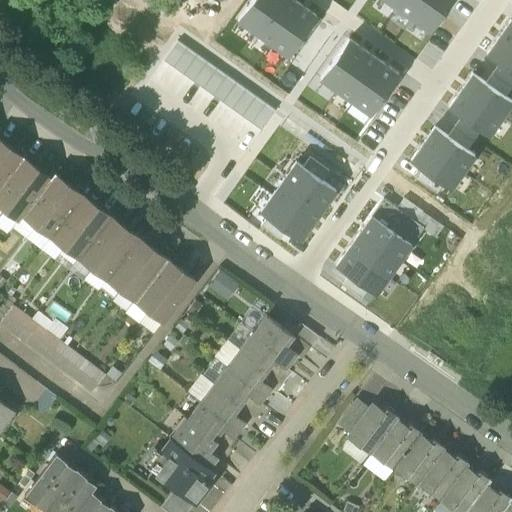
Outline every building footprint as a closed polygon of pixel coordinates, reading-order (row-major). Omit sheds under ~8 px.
[(251,0),(237,20),(254,32),(276,0),(251,0)] [(293,0),(276,0),(254,32),(270,43),(299,4),(293,0)] [(401,0),(396,7),(412,19),(425,0),(401,0)] [(425,0),(412,19),(429,31),(450,0),(425,0)] [(299,4),(270,43),(287,55),(315,16),(299,4)] [(498,37),(511,46),(511,21),(510,20),(498,37)] [(511,46),(498,37),(486,54),(499,63),(511,72),(511,46)] [(348,39),(320,79),(337,91),(365,51),(348,39)] [(177,41),(163,60),(173,67),(187,48),(177,41)] [(196,55),(187,48),(173,67),(182,74),(196,55)] [(365,51),(337,91),(353,102),(381,62),(365,51)] [(206,62),(196,55),(182,74),(192,81),(206,62)] [(216,69),(206,62),(192,81),(202,88),(216,69)] [(381,62),(353,102),(370,114),(398,75),(381,62)] [(511,72),(499,63),(492,73),(511,87),(511,86),(511,72)] [(226,75),(216,69),(202,88),(212,95),(226,75)] [(460,90),(500,118),(511,101),(505,97),(485,83),(472,73),(460,90)] [(505,97),(511,87),(492,73),(485,83),(505,97)] [(235,82),(226,75),(212,95),(221,102),(235,82)] [(245,89),(235,82),(221,102),(231,109),(245,89)] [(255,96),(245,89),(231,109),(241,116),(255,96)] [(500,118),(460,90),(448,107),(461,116),(481,130),(488,135),(500,118)] [(265,103),(255,96),(241,116),(251,123),(265,103)] [(274,110),(265,103),(251,123),(261,130),(274,110)] [(461,116),(454,126),(474,140),(481,130),(461,116)] [(467,150),(474,140),(454,126),(447,136),(467,150)] [(422,144),(462,172),(474,155),(467,150),(447,136),(434,127),(422,144)] [(462,172),(422,144),(410,160),(423,170),(443,184),(450,189),(462,172)] [(8,146),(4,151),(9,155),(14,155),(16,153),(18,153),(8,146)] [(0,156),(0,185),(22,156),(18,153),(16,153),(14,155),(9,155),(4,151),(0,156)] [(0,185),(0,206),(4,209),(32,172),(27,168),(25,164),(27,162),(26,160),(22,156),(0,185)] [(309,157),(302,167),(322,181),(329,171),(309,157)] [(27,168),(32,172),(36,167),(26,160),(27,162),(25,164),(27,168)] [(302,167),(295,162),(283,179),(323,207),(335,190),(322,181),(302,167)] [(46,174),(36,167),(32,172),(38,176),(42,177),(44,175),(46,174)] [(436,193),(443,184),(423,170),(416,180),(436,193)] [(18,220),(22,215),(50,178),(46,174),(44,175),(42,177),(38,176),(32,172),(4,209),(18,220)] [(22,215),(36,226),(64,189),(58,185),(57,180),(58,178),(58,176),(54,173),(50,178),(22,215)] [(58,185),(64,189),(68,184),(58,176),(58,178),(57,180),(58,185)] [(323,207),(283,179),(272,195),(312,223),(323,207)] [(78,191),(68,184),(64,189),(69,193),(74,193),(76,191),(78,191)] [(36,226),(50,236),(82,194),(78,191),(76,191),(74,193),(69,193),(64,189),(36,226)] [(50,236),(64,247),(92,210),(86,206),(85,201),(86,199),(86,197),(82,194),(50,236)] [(312,223),(272,195),(260,212),(267,217),(286,230),(300,240),(312,223)] [(86,206),(92,210),(96,205),(86,197),(86,199),(85,201),(86,206)] [(403,198),(396,208),(416,222),(423,212),(403,198)] [(396,208),(383,199),(371,216),(411,244),(423,227),(416,222),(396,208)] [(106,212),(96,205),(92,210),(98,214),(102,215),(104,213),(106,212)] [(18,220),(4,209),(0,214),(0,228),(7,234),(12,228),(18,220)] [(64,247),(78,258),(110,216),(106,212),(104,213),(102,215),(98,214),(92,210),(64,247)] [(18,220),(12,228),(26,238),(36,226),(22,215),(18,220)] [(78,258),(92,268),(120,231),(115,227),(113,223),(115,221),(114,219),(110,216),(78,258)] [(411,244),(371,216),(359,232),(399,261),(411,244)] [(286,230),(267,217),(260,227),(279,240),(286,230)] [(115,227),(120,231),(124,226),(114,219),(115,221),(113,223),(115,227)] [(36,226),(26,238),(40,249),(50,236),(36,226)] [(134,234),(124,226),(120,231),(126,236),(130,236),(132,234),(134,234)] [(92,268),(106,279),(138,237),(134,234),(132,234),(130,236),(126,236),(120,231),(92,268)] [(399,261),(359,232),(347,249),(387,277),(399,261)] [(50,236),(40,249),(54,260),(64,247),(50,236)] [(106,279),(120,290),(148,253),(143,248),(141,244),(143,242),(143,240),(138,237),(106,279)] [(143,248),(148,253),(152,248),(143,240),(143,242),(141,244),(143,248)] [(64,247),(54,260),(68,270),(78,258),(64,247)] [(162,255),(152,248),(148,253),(154,257),(159,257),(160,255),(162,255)] [(387,277),(347,249),(335,265),(348,275),(368,289),(375,294),(387,277)] [(120,290),(134,301),(166,258),(162,255),(160,255),(159,257),(154,257),(148,253),(120,290)] [(78,258),(68,270),(82,281),(84,279),(92,268),(78,258)] [(134,301),(148,311),(177,274),(171,270),(169,265),(171,263),(170,261),(166,258),(134,301)] [(171,270),(177,274),(180,269),(170,261),(171,263),(169,265),(171,270)] [(92,268),(84,279),(98,290),(106,279),(92,268)] [(190,276),(180,269),(177,274),(182,278),(187,279),(188,276),(190,276)] [(239,285),(219,270),(207,286),(227,301),(239,285)] [(182,278),(177,274),(148,311),(162,322),(163,322),(195,280),(190,276),(188,276),(187,279),(182,278)] [(368,289),(348,275),(341,284),(361,298),(368,289)] [(134,301),(120,290),(112,301),(126,311),(134,301)] [(148,311),(134,301),(126,311),(125,313),(139,324),(148,311)] [(253,304),(239,322),(252,333),(267,314),(253,304)] [(0,322),(0,323),(9,331),(22,313),(13,306),(0,322)] [(40,327),(45,330),(52,322),(37,311),(31,320),(40,327)] [(148,311),(139,324),(153,335),(162,322),(148,311)] [(31,320),(22,313),(9,331),(18,337),(31,320)] [(267,314),(252,333),(290,361),(295,354),(296,352),(286,344),(294,334),(267,314)] [(54,318),(52,322),(45,330),(50,334),(59,341),(69,329),(54,318)] [(40,327),(31,320),(18,337),(27,344),(40,327)] [(239,350),(252,333),(239,322),(226,340),(239,350)] [(300,324),(294,334),(312,347),(319,337),(300,324)] [(45,330),(40,327),(27,344),(36,351),(50,334),(45,330)] [(252,333),(239,350),(266,370),(274,361),(284,368),(285,367),(290,361),(252,333)] [(59,341),(50,334),(36,351),(45,358),(59,341)] [(295,354),(302,359),(311,347),(294,334),(286,344),(296,352),(295,354)] [(226,367),(239,350),(226,340),(213,357),(215,359),(226,367)] [(68,348),(59,341),(45,358),(55,365),(68,348)] [(77,355),(68,348),(55,365),(64,372),(77,355)] [(239,350),(226,367),(263,395),(268,388),(269,387),(259,379),(266,370),(239,350)] [(0,374),(10,362),(0,354),(0,374)] [(86,362),(77,355),(64,372),(73,379),(86,362)] [(213,384),(226,367),(215,359),(202,376),(213,384)] [(274,361),(266,370),(283,383),(292,372),(285,367),(284,368),(274,361)] [(0,374),(0,382),(6,386),(19,369),(10,362),(0,374)] [(95,369),(86,362),(73,379),(82,386),(95,369)] [(226,367),(213,384),(240,405),(247,395),(257,403),(258,402),(263,395),(226,367)] [(28,376),(19,369),(6,386),(15,393),(28,376)] [(105,376),(95,369),(82,386),(92,394),(105,376)] [(275,394),(283,383),(266,370),(259,379),(269,387),(268,388),(275,394)] [(200,402),(213,384),(202,376),(200,375),(187,392),(200,402)] [(37,383),(28,376),(15,393),(24,400),(37,383)] [(47,390),(37,383),(24,400),(33,407),(47,390)] [(213,384),(200,402),(238,431),(243,425),(244,423),(233,415),(240,405),(213,384)] [(56,397),(47,390),(33,407),(43,414),(56,397)] [(247,395),(240,405),(257,418),(265,407),(258,402),(257,403),(247,395)] [(338,422),(350,431),(368,408),(356,398),(338,422)] [(0,402),(0,424),(11,410),(0,402)] [(200,402),(187,419),(215,440),(222,431),(232,438),(233,437),(238,431),(200,402)] [(372,402),(370,406),(380,414),(383,410),(372,402)] [(248,429),(257,418),(240,405),(233,415),(244,423),(243,425),(248,429)] [(370,454),(370,453),(393,423),(396,419),(398,417),(385,407),(383,410),(380,414),(370,406),(368,408),(350,431),(346,437),(348,438),(370,454)] [(187,419),(171,440),(212,470),(219,461),(220,459),(207,450),(215,440),(187,419)] [(405,425),(396,419),(393,423),(402,429),(405,425)] [(402,429),(393,423),(370,453),(393,470),(394,468),(417,437),(420,434),(421,432),(408,422),(405,425),(402,429)] [(222,431),(215,440),(232,453),(239,443),(233,437),(232,438),(222,431)] [(429,441),(420,434),(417,437),(426,444),(429,441)] [(426,444),(417,437),(394,468),(416,485),(417,483),(440,453),(443,449),(444,447),(432,438),(429,441),(426,444)] [(361,465),(370,454),(348,438),(339,449),(361,465)] [(204,480),(212,470),(171,440),(149,469),(175,488),(194,503),(209,483),(204,480)] [(223,464),(232,453),(215,440),(207,450),(220,459),(219,461),(223,464)] [(452,456),(443,449),(440,453),(450,460),(452,456)] [(370,454),(361,465),(383,482),(393,470),(370,453),(370,454)] [(450,460),(440,453),(417,483),(439,500),(462,469),(465,466),(467,463),(455,453),(452,456),(450,460)] [(27,491),(48,507),(75,471),(69,467),(68,468),(62,464),(65,461),(55,454),(27,491)] [(474,473),(465,466),(462,469),(472,477),(474,473)] [(472,477),(462,469),(439,500),(454,511),(465,511),(484,488),(486,484),(489,480),(477,470),(474,473),(472,477)] [(76,470),(75,471),(48,507),(54,511),(74,511),(90,492),(95,486),(89,481),(87,484),(82,480),(84,476),(76,470)] [(11,493),(0,484),(0,502),(2,504),(11,493)] [(496,492),(486,484),(484,488),(493,495),(496,492)] [(160,506),(167,511),(186,511),(194,503),(175,488),(160,506)] [(493,495),(484,488),(465,511),(500,511),(508,501),(511,498),(498,489),(496,492),(493,495)] [(99,499),(90,492),(74,511),(105,511),(109,508),(104,504),(102,506),(97,502),(99,499)] [(511,511),(511,503),(508,501),(500,511),(511,511)]
